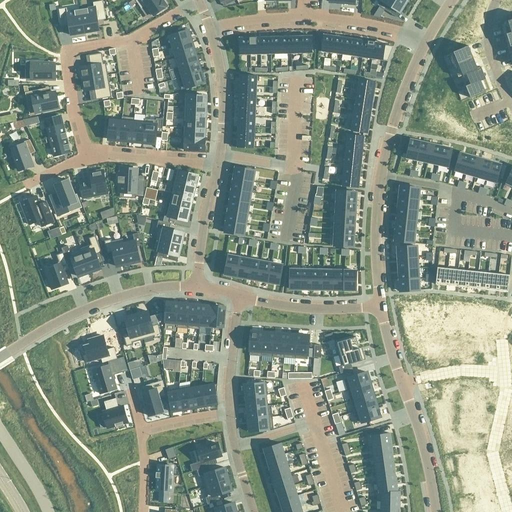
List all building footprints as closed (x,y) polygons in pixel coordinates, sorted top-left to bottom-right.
[(134,0),(141,8),(146,5),(153,16),(167,7),(162,0),(134,0)] [(403,0),(380,0),(377,5),(385,10),(388,5),(400,13),(407,2),(403,0)] [(93,7),(81,10),(85,33),(98,31),(97,21),(105,19),(102,1),(93,2),(93,7)] [(66,8),(58,9),(61,26),(69,25),(70,32),(71,36),(85,33),(81,10),(67,12),(66,8)] [(511,19),(503,22),(503,24),(505,28),(507,34),(511,32),(511,19)] [(188,31),(170,36),(173,48),(191,42),(188,31)] [(323,35),(321,52),(331,53),(334,36),(323,35)] [(301,36),(290,37),(291,54),(301,54),(301,36)] [(311,36),(301,36),(301,54),(312,53),(311,36)] [(334,36),(331,53),(341,55),(344,38),(334,36)] [(260,37),(250,38),(250,55),(260,55),(260,37)] [(270,37),(260,37),(260,55),(270,54),(270,37)] [(280,37),(270,37),(270,54),(281,54),(280,37)] [(290,37),(280,37),(281,54),(291,54),(290,37)] [(250,38),(239,38),(240,55),(250,55),(250,38)] [(344,38),(341,55),(352,56),(354,39),(344,38)] [(354,39),(352,56),(362,58),(364,41),(354,39)] [(364,41),(362,58),(372,59),(374,42),(364,41)] [(191,42),(173,48),(176,57),(194,52),(191,42)] [(374,42),(372,59),(388,61),(393,47),(385,45),(385,44),(374,42)] [(460,49),(449,54),(453,66),(473,58),(472,56),(471,53),(468,46),(460,49)] [(176,57),(174,58),(177,67),(177,68),(197,61),(194,52),(176,57)] [(87,66),(80,68),(82,79),(107,75),(106,63),(103,64),(103,60),(101,53),(88,55),(90,66),(87,66)] [(473,58),(453,66),(458,77),(461,76),(461,75),(478,69),(477,68),(475,63),(473,59),(473,58)] [(31,61),(31,81),(43,81),(43,78),(55,78),(55,66),(55,64),(43,64),(43,61),(31,61)] [(177,67),(174,68),(178,78),(201,71),(197,61),(177,68),(177,67)] [(478,69),(461,75),(461,76),(466,87),(485,78),(483,72),(481,67),(477,68),(478,69)] [(201,71),(178,78),(181,90),(204,83),(201,71)] [(107,75),(82,79),(84,91),(94,89),(96,100),(111,97),(107,75)] [(240,75),(239,86),(257,87),(257,76),(240,75)] [(485,78),(466,87),(471,98),(490,90),(489,88),(488,85),(485,78)] [(359,79),(357,90),(374,93),(376,82),(359,79)] [(239,86),(239,96),(256,97),(257,87),(239,86)] [(42,90),(31,92),(35,111),(43,109),(44,113),(55,110),(54,106),(58,106),(56,96),(55,92),(51,93),(43,95),(42,90)] [(357,90),(355,100),(372,103),(374,93),(357,90)] [(185,95),(184,107),(206,108),(206,96),(185,95)] [(239,96),(238,106),(256,107),(256,97),(239,96)] [(355,100),(354,110),(371,113),(372,103),(355,100)] [(238,106),(238,116),(255,117),(256,107),(238,106)] [(184,107),(184,117),(205,118),(206,108),(184,107)] [(354,110),(352,120),(369,123),(371,113),(354,110)] [(133,120),(131,142),(143,143),(145,121),(144,121),(144,119),(145,115),(134,114),(134,118),(134,120),(133,120)] [(0,124),(17,121),(16,121),(12,122),(10,115),(0,117),(0,124)] [(238,116),(237,127),(255,127),(255,117),(238,116)] [(37,117),(26,119),(27,125),(35,123),(34,118),(37,117)] [(122,119),(120,141),(131,142),(133,120),(134,120),(134,118),(122,117),(121,119),(122,119)] [(183,127),(183,128),(205,129),(205,118),(184,117),(184,118),(183,127)] [(110,118),(108,140),(120,141),(122,119),(121,119),(110,118)] [(145,121),(143,143),(154,144),(156,131),(162,132),(162,125),(163,119),(156,119),(156,120),(144,119),(144,121),(145,121)] [(23,120),(17,121),(19,129),(26,126),(23,120)] [(352,120),(351,131),(368,133),(369,123),(352,120)] [(62,123),(46,127),(53,156),(63,154),(62,153),(69,151),(69,150),(70,149),(69,144),(68,144),(66,138),(67,138),(66,133),(65,133),(62,123)] [(181,127),(180,138),(183,138),(204,139),(205,129),(183,128),(183,127),(181,127)] [(237,127),(237,137),(254,138),(255,127),(237,127)] [(347,134),(346,145),(363,147),(364,136),(347,134)] [(237,137),(236,148),(254,148),(254,138),(237,137)] [(183,138),(182,150),(185,150),(204,151),(204,139),(183,138)] [(410,139),(406,158),(416,160),(421,142),(410,139)] [(14,148),(10,149),(12,153),(13,153),(20,171),(33,166),(29,154),(34,152),(35,152),(29,140),(24,142),(25,144),(14,148)] [(421,142),(416,160),(427,163),(431,144),(421,142)] [(431,144),(427,163),(438,165),(442,146),(431,144)] [(346,145),(345,155),(362,157),(363,147),(346,145)] [(442,146),(438,165),(449,168),(453,149),(442,146)] [(459,152),(454,171),(465,174),(470,156),(459,152)] [(345,155),(344,165),(361,167),(362,157),(345,155)] [(470,156),(465,174),(475,177),(480,159),(470,156)] [(480,159),(475,177),(486,180),(491,162),(480,159)] [(491,162),(486,180),(496,183),(502,165),(491,162)] [(344,165),(343,175),(360,177),(361,167),(344,165)] [(235,167),(234,179),(252,182),(254,171),(235,167)] [(118,177),(118,183),(120,184),(119,192),(136,193),(135,196),(143,197),(144,180),(137,180),(137,176),(137,169),(120,168),(120,177),(118,177)] [(91,181),(79,183),(82,199),(108,194),(106,183),(103,170),(89,173),(91,181)] [(174,170),(171,182),(174,183),(174,182),(195,187),(197,176),(174,170)] [(343,175),(341,186),(359,188),(360,177),(343,175)] [(234,179),(232,189),(251,192),(252,182),(234,179)] [(60,197),(52,200),(58,215),(71,210),(69,205),(77,202),(75,197),(68,180),(55,186),(58,193),(60,197)] [(171,193),(192,198),(195,187),(174,182),(174,183),(171,193)] [(400,186),(399,197),(418,199),(419,188),(400,186)] [(232,189),(230,200),(249,203),(251,192),(232,189)] [(337,191),(336,202),(355,203),(356,192),(337,191)] [(169,192),(166,204),(189,209),(192,198),(171,193),(169,192)] [(37,196),(20,203),(29,225),(39,221),(41,227),(54,222),(47,204),(46,202),(46,204),(42,206),(41,204),(40,204),(37,196)] [(399,197),(398,208),(417,210),(418,199),(399,197)] [(230,200),(228,211),(247,214),(249,203),(230,200)] [(336,202),(336,213),(355,214),(355,203),(336,202)] [(166,204),(163,216),(187,221),(189,209),(166,204)] [(113,208),(106,210),(109,218),(114,216),(113,208)] [(398,208),(397,219),(416,221),(417,210),(398,208)] [(228,211),(226,221),(245,224),(247,214),(228,211)] [(336,213),(335,224),(354,225),(355,214),(336,213)] [(397,219),(396,230),(415,232),(416,221),(397,219)] [(158,228),(156,239),(158,240),(158,239),(181,245),(184,233),(169,230),(170,224),(158,221),(156,227),(158,228)] [(226,221),(224,232),(243,236),(245,224),(226,221)] [(335,224),(334,235),(354,236),(354,225),(335,224)] [(396,230),(394,241),(413,243),(415,232),(396,230)] [(124,244),(123,244),(128,264),(139,261),(136,247),(142,245),(139,233),(133,234),(134,241),(124,244)] [(334,235),(334,246),(353,247),(354,236),(334,235)] [(91,245),(80,249),(82,253),(89,273),(100,269),(98,263),(95,254),(101,252),(99,248),(95,236),(88,238),(91,245)] [(111,239),(104,241),(107,252),(107,253),(112,252),(113,252),(116,267),(128,264),(123,244),(124,244),(123,239),(111,242),(111,239)] [(158,240),(155,251),(157,251),(158,251),(158,252),(156,257),(163,258),(164,253),(178,256),(181,245),(158,239),(158,240)] [(68,246),(61,248),(63,253),(67,265),(73,263),(78,277),(89,273),(82,253),(80,249),(70,252),(68,246)] [(416,246),(397,247),(398,259),(417,257),(416,246)] [(48,268),(45,269),(48,279),(51,278),(55,288),(67,283),(61,267),(67,265),(63,253),(56,255),(58,262),(47,266),(48,268)] [(228,256),(225,275),(236,277),(239,258),(228,256)] [(161,266),(163,258),(156,257),(154,266),(161,266)] [(417,257),(398,259),(399,269),(418,268),(417,257)] [(239,258),(236,277),(246,278),(250,260),(239,258)] [(250,260),(246,278),(257,280),(260,261),(250,260)] [(260,261),(257,280),(268,282),(271,263),(260,261)] [(271,263),(268,282),(279,284),(282,265),(271,263)] [(418,268),(399,269),(399,280),(418,279),(418,268)] [(437,268),(435,285),(446,286),(448,269),(437,268)] [(448,269),(446,286),(456,287),(458,270),(452,269),(448,269)] [(290,270),(290,289),(301,289),(301,270),(290,270)] [(301,270),(301,289),(312,289),(312,270),(301,270)] [(312,270),(312,289),(322,290),(323,271),(312,270)] [(458,270),(456,287),(466,288),(468,271),(458,270)] [(323,271),(322,290),(333,290),(334,271),(323,271)] [(334,271),(333,290),(344,290),(344,271),(334,271)] [(344,271),(344,290),(356,290),(356,271),(344,271)] [(468,271),(466,288),(476,289),(478,272),(472,271),(468,271)] [(478,272),(476,289),(487,290),(488,273),(478,272)] [(488,273),(487,290),(497,291),(498,274),(490,273),(488,273)] [(498,274),(497,291),(507,292),(508,286),(509,275),(498,274)] [(418,279),(399,280),(400,291),(419,290),(418,279)] [(166,303),(164,324),(176,325),(178,304),(166,303)] [(176,325),(176,327),(188,329),(190,305),(178,304),(176,325)] [(190,305),(188,329),(199,330),(200,327),(199,327),(201,306),(190,305)] [(201,306),(199,327),(200,327),(211,328),(212,307),(201,306)] [(212,307),(211,328),(222,329),(224,308),(212,307)] [(147,311),(136,315),(143,339),(154,336),(154,338),(161,337),(157,324),(151,326),(149,317),(147,311)] [(129,332),(123,334),(126,346),(133,344),(132,342),(143,339),(136,315),(125,318),(129,332)] [(478,330),(466,331),(467,352),(480,351),(478,330)] [(466,331),(453,331),(453,335),(454,335),(455,353),(456,353),(467,352),(466,331)] [(251,332),(249,355),(261,356),(263,332),(251,332)] [(263,332),(261,356),(272,357),(274,333),(263,332)] [(274,333),(272,357),(284,358),(285,334),(274,333)] [(334,339),(332,333),(324,335),(326,341),(334,339)] [(285,334),(284,358),(295,359),(297,335),(285,334)] [(297,335),(295,359),(307,360),(309,336),(297,335)] [(453,335),(442,336),(443,357),(456,356),(456,353),(455,353),(454,335),(453,335)] [(96,343),(82,347),(86,363),(101,358),(102,363),(107,362),(117,359),(113,348),(106,350),(102,336),(95,338),(96,343)] [(442,336),(429,337),(431,358),(443,357),(442,336)] [(355,337),(335,343),(338,355),(359,349),(359,348),(355,337)] [(359,349),(338,355),(342,366),(338,367),(340,374),(353,370),(351,364),(363,361),(359,349)] [(109,365),(93,370),(100,394),(116,389),(114,380),(112,373),(127,369),(123,357),(117,359),(107,362),(109,365)] [(366,372),(344,379),(347,391),(370,384),(366,372)] [(266,383),(245,385),(246,397),(265,395),(267,395),(266,383)] [(144,392),(142,393),(144,401),(144,402),(145,406),(146,406),(149,416),(163,412),(163,410),(164,410),(162,403),(161,404),(159,397),(164,395),(162,388),(162,387),(152,390),(150,384),(143,386),(144,392)] [(217,384),(201,387),(205,406),(217,404),(215,393),(217,393),(217,384)] [(370,384),(347,391),(350,402),(373,395),(370,384)] [(465,384),(465,396),(486,397),(486,384),(465,384)] [(190,387),(179,389),(182,410),(194,408),(190,389),(191,389),(190,387)] [(191,389),(190,389),(194,408),(205,406),(201,387),(191,389)] [(179,389),(167,391),(171,412),(182,410),(179,389)] [(265,395),(246,397),(247,405),(247,408),(266,406),(265,395)] [(373,395),(350,402),(351,403),(354,412),(377,406),(373,395)] [(465,408),(482,409),(486,409),(486,397),(465,396),(465,408)] [(103,414),(97,415),(101,429),(107,427),(107,428),(127,422),(123,406),(118,407),(115,398),(104,402),(106,411),(102,412),(103,414)] [(266,406),(247,408),(248,420),(272,417),(271,405),(266,406)] [(377,406),(354,412),(357,424),(380,417),(377,406)] [(461,408),(461,420),(482,421),(482,409),(465,408),(461,408)] [(272,417),(248,420),(249,431),(273,429),(272,417)] [(461,420),(461,433),(482,433),(482,421),(461,420)] [(376,433),(366,435),(368,448),(372,448),(372,447),(391,445),(389,433),(376,435),(376,433)] [(198,462),(190,465),(192,471),(196,470),(208,466),(207,460),(215,458),(221,456),(217,443),(207,447),(206,443),(196,446),(197,450),(195,450),(198,462)] [(281,443),(263,449),(266,460),(284,454),(281,443)] [(347,443),(341,445),(344,452),(349,450),(347,443)] [(391,445),(372,447),(372,448),(373,456),(392,454),(391,445)] [(172,447),(164,450),(168,460),(176,457),(172,447)] [(481,450),(460,455),(463,467),(480,463),(481,463),(484,462),(481,450)] [(284,454),(266,460),(270,470),(287,465),(284,454)] [(392,454),(373,456),(375,465),(393,463),(392,454)] [(393,463),(375,465),(376,474),(395,471),(393,463)] [(463,467),(460,468),(463,480),(483,474),(481,463),(480,463),(463,467)] [(156,478),(156,490),(159,490),(158,501),(167,502),(168,491),(171,491),(172,466),(157,465),(157,472),(156,478)] [(287,465),(270,470),(273,481),(291,475),(287,465)] [(208,466),(196,470),(198,477),(201,476),(204,487),(228,479),(225,468),(210,472),(208,466)] [(395,471),(376,474),(377,483),(396,480),(395,471)] [(483,474),(463,480),(466,492),(487,487),(483,474)] [(291,475),(273,481),(276,491),(294,485),(291,475)] [(228,479),(204,487),(205,492),(207,497),(205,498),(207,505),(219,501),(217,495),(232,490),(228,479)] [(396,480),(377,483),(378,492),(381,492),(397,492),(396,480)] [(294,485),(276,491),(279,501),(297,495),(294,485)] [(381,492),(381,501),(399,501),(400,492),(397,492),(381,492)] [(297,495),(279,501),(283,511),(300,506),(297,495)] [(381,501),(381,510),(399,510),(399,501),(381,501)] [(236,511),(233,503),(210,510),(211,511),(236,511)]
